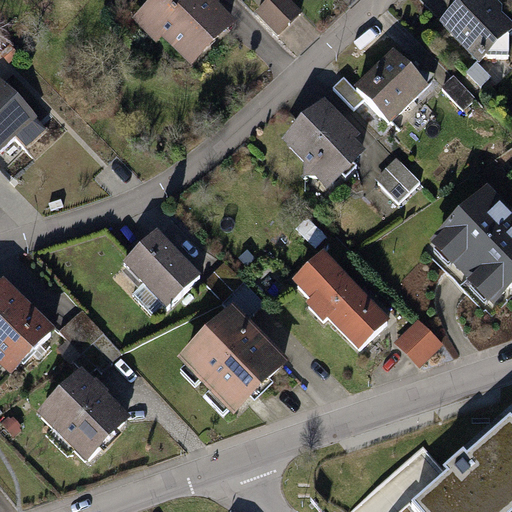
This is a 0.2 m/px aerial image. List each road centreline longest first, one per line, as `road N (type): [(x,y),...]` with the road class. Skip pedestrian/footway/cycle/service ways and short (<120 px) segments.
road 1 (residential): [(374,0),(160,192),(0,249)]
road 2 (residential): [(235,465),(511,366)]
road 3 (residential): [(105,511),(235,465)]
